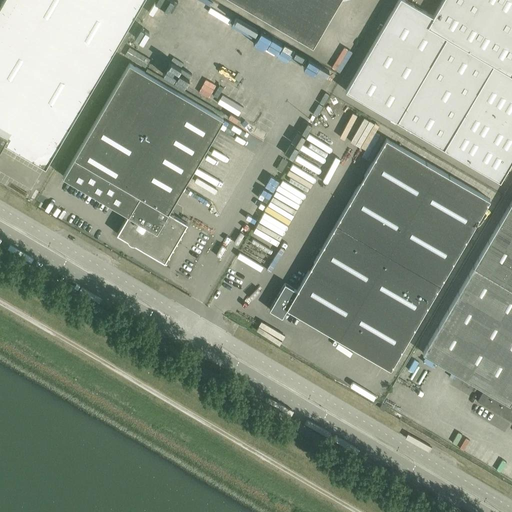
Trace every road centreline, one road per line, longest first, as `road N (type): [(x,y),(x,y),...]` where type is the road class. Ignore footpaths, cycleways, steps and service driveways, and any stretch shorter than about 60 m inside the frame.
road 1 (unclassified): [(511,508),(0,207)]
road 2 (unclassified): [(0,229),(481,511)]
road 3 (unknown): [(367,0),(303,104)]
